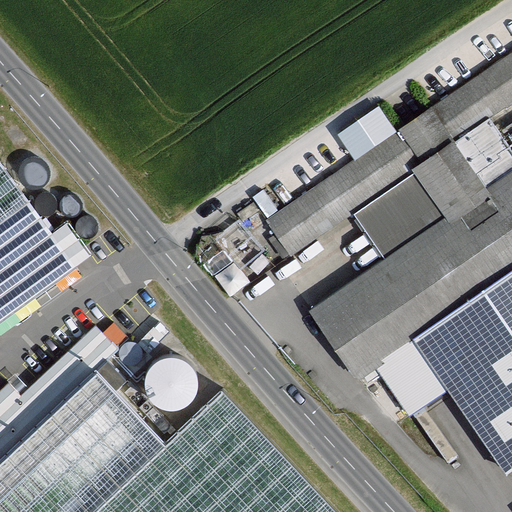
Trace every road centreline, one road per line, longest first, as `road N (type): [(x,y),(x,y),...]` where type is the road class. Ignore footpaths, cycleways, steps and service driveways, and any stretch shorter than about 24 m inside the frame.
road 1 (track): [(0,354),(511,4)]
road 2 (secondary): [(0,58),(398,511)]
road 3 (unknown): [(354,465),(438,389),(511,341)]
